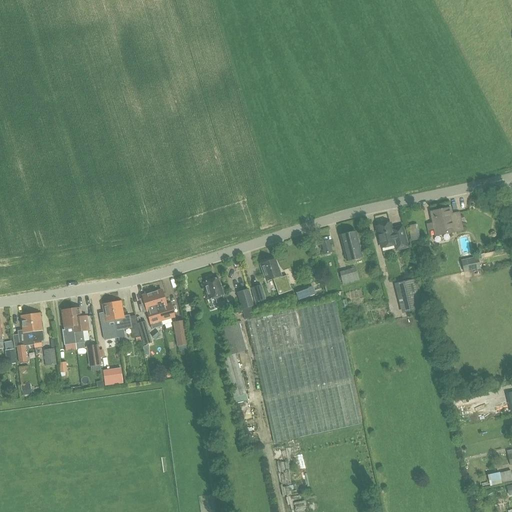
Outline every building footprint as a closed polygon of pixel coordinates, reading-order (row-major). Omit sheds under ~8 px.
[(434,229),(435,235),(462,230),(458,212),(451,214),(450,208),(430,212),(433,223),(427,224),(428,230),(434,229)] [(375,226),(381,248),(394,244),(396,250),(407,247),(401,226),(391,228),(389,223),(375,226)] [(419,239),(417,225),(408,226),(411,241),(419,239)] [(339,235),(346,261),(362,257),(355,231),(339,235)] [(320,242),(323,254),(332,252),(329,240),(320,242)] [(460,260),(463,273),(480,269),(477,256),(460,260)] [(261,265),(266,281),(273,279),(276,288),(289,283),(286,275),(281,277),(278,268),(277,269),(274,260),(261,265)] [(339,272),(343,285),(359,280),(355,267),(339,272)] [(209,299),(214,297),(216,303),(224,301),(222,295),(223,295),(220,285),(218,285),(216,279),(204,282),(209,299)] [(423,308),(416,279),(397,283),(404,312),(423,308)] [(261,286),(251,289),(255,302),(265,299),(261,286)] [(295,290),(298,300),(310,296),(307,286),(295,290)] [(236,293),(241,310),(253,306),(248,289),(236,293)] [(161,290),(152,292),(160,321),(174,317),(170,304),(166,305),(161,290)] [(160,321),(152,292),(150,293),(149,291),(144,292),(145,294),(141,295),(144,304),(139,305),(141,313),(146,312),(146,313),(149,320),(151,329),(162,326),(160,321)] [(123,318),(123,316),(120,301),(110,302),(113,320),(114,320),(123,318)] [(257,318),(246,320),(273,443),(362,423),(335,301),(257,318)] [(115,324),(114,320),(113,320),(110,302),(101,304),(105,322),(109,321),(110,324),(115,324)] [(245,320),(246,320),(257,318),(253,306),(241,310),(245,320)] [(75,344),(76,346),(83,345),(81,333),(79,333),(79,331),(88,330),(86,316),(81,317),(80,307),(70,308),(75,344)] [(75,344),(70,308),(61,310),(63,328),(64,328),(64,329),(61,330),(64,345),(75,344)] [(39,313),(29,314),(33,345),(34,348),(41,346),(41,341),(43,341),(42,331),(39,313)] [(17,331),(17,335),(19,348),(16,348),(18,364),(27,363),(25,347),(33,345),(29,314),(20,315),(22,330),(17,331)] [(116,331),(117,330),(123,329),(130,328),(131,328),(129,316),(129,315),(123,316),(123,318),(114,320),(115,324),(115,327),(116,331)] [(140,337),(137,324),(136,324),(134,316),(129,316),(131,328),(130,328),(132,338),(136,338),(140,337)] [(172,322),(177,347),(187,345),(183,320),(172,322)] [(136,324),(137,324),(143,346),(152,343),(145,321),(136,324)] [(222,357),(233,397),(246,393),(235,354),(246,350),(238,322),(219,327),(227,355),(222,357)] [(117,330),(118,335),(119,341),(125,340),(123,329),(117,330)] [(97,344),(85,346),(89,367),(90,367),(91,372),(101,370),(97,344)] [(43,350),(45,366),(56,364),(54,348),(43,350)] [(13,349),(5,350),(4,350),(7,365),(15,363),(13,349)] [(121,369),(103,372),(105,385),(123,383),(121,369)] [(30,383),(21,385),(23,396),(31,394),(30,383)] [(246,393),(233,397),(234,403),(247,400),(246,393)] [(499,472),(500,474),(501,483),(511,480),(511,477),(511,470),(499,472)] [(501,483),(500,474),(487,476),(489,487),(502,484),(501,483)]
